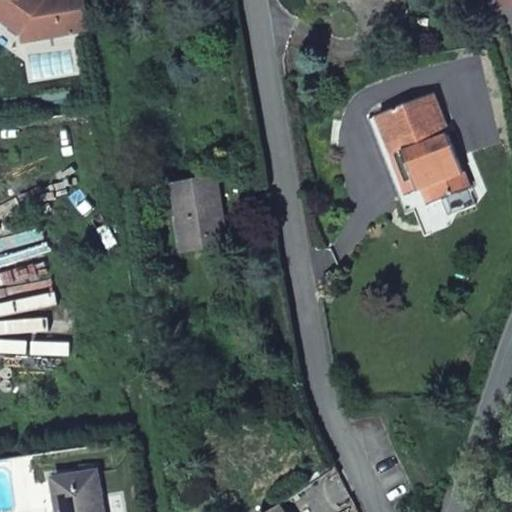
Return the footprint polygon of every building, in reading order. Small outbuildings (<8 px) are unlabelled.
[(0,0),(0,16),(22,33),(35,14),(60,10),(64,32),(92,28),(87,0),(0,0)] [(60,10),(35,14),(22,33),(29,38),(64,32),(60,10)] [(369,123),(403,216),(469,191),(434,98),(369,123)] [(216,179),(175,186),(186,251),(227,244),(216,179)] [(54,484),(59,511),(102,511),(96,476),(54,484)]
